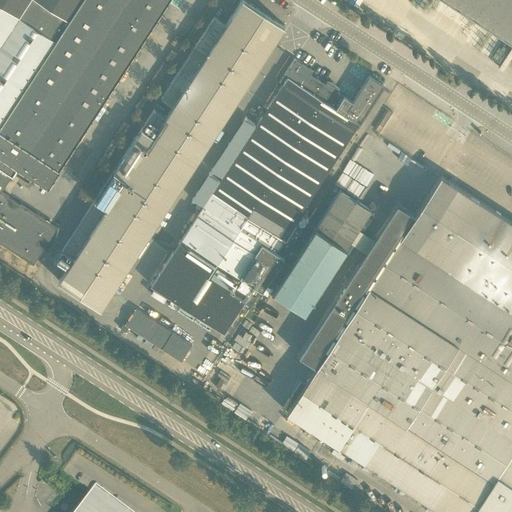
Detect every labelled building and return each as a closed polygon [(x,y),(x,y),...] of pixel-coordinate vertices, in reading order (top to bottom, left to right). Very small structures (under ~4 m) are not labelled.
[(0,0),(0,242),(4,245),(5,244),(33,262),(38,254),(39,255),(48,242),(46,241),(56,227),(43,219),(44,218),(36,212),(35,214),(1,192),(12,175),(12,176),(18,167),(48,187),(169,0),(0,0)] [(67,267),(58,280),(101,308),(285,25),(245,0),(241,0),(226,23),(214,16),(161,97),(173,105),(165,116),(154,108),(56,259),(67,267)] [(282,84),(151,284),(223,332),(254,285),(262,290),(300,232),(293,228),(285,240),(283,239),(359,123),(355,121),(358,116),(361,118),(383,84),(369,75),(352,101),(336,91),(338,88),(327,81),(325,84),(310,74),(313,70),(295,58),(279,82),(282,84)] [(343,172),(335,184),(353,195),(360,183),(343,172)] [(295,399),(287,412),(442,511),(511,511),(511,221),(441,175),(415,215),(397,204),(299,355),(317,366),(305,384),(301,381),(291,396),(295,399)] [(340,189),(273,292),(304,312),(361,223),(366,227),(371,220),(366,216),(371,209),(340,189)] [(136,308),(125,324),(181,361),(192,344),(136,308)] [(119,511),(96,494),(81,511),(119,511)]
